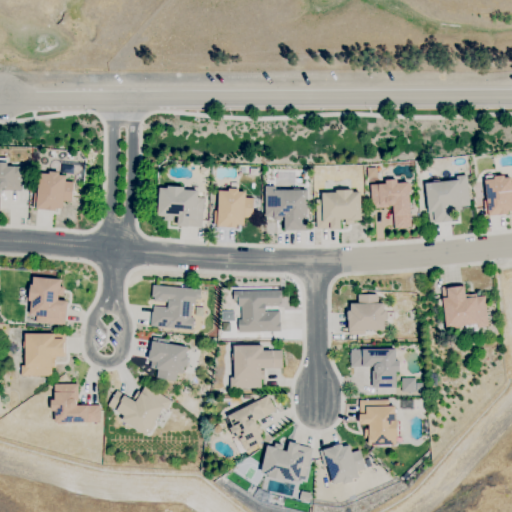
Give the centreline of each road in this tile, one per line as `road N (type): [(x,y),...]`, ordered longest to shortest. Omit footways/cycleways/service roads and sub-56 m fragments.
road 1 (residential): [(511,249),(320,263),(0,247)]
road 2 (residential): [(511,95),(0,101)]
road 3 (residential): [(108,295),(88,319),(86,346),(102,364),(128,335),(108,295)]
road 4 (residential): [(118,251),(130,218),(133,100)]
road 5 (residential): [(113,100),(108,216),(118,251)]
road 6 (residential): [(321,409),(320,263)]
